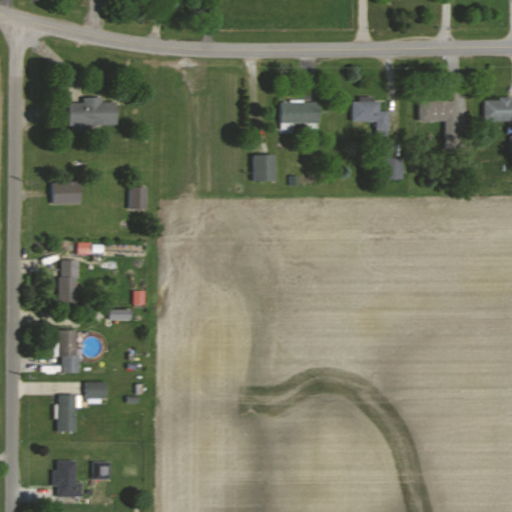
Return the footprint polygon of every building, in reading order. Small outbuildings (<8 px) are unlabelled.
[(115,125),(114,102),(100,102),(100,97),(80,97),(80,102),(66,103),(66,126),(115,125)] [(454,101),(446,101),(446,97),(417,98),(417,122),(454,121),(454,101)] [(511,98),(482,99),(482,122),(511,121),(511,98)] [(350,99),(350,121),(374,121),(374,135),(387,135),(387,111),(378,111),(378,100),(350,99)] [(278,101),(278,123),(318,122),(318,100),(278,101)] [(250,155),(251,181),(273,180),(272,154),(250,155)] [(402,158),(384,158),(385,179),(402,179),(402,158)] [(50,204),(78,203),(78,181),(49,182),(50,204)] [(145,187),(127,187),(127,210),(146,210),(145,187)] [(75,253),(99,254),(99,244),(76,243),(75,253)] [(76,260),(58,260),(57,303),(75,304),(76,260)] [(107,320),(129,320),(129,309),(107,310),(107,320)] [(73,330),(57,330),(58,373),(78,372),(77,349),(74,350),(73,330)] [(104,382),(83,382),(83,399),(104,398),(104,382)] [(74,407),(78,407),(79,395),(55,395),(54,432),(73,432),(74,407)] [(80,497),(80,483),(74,483),(73,460),(54,460),(54,470),(50,470),(50,487),(55,487),(55,497),(80,497)]
